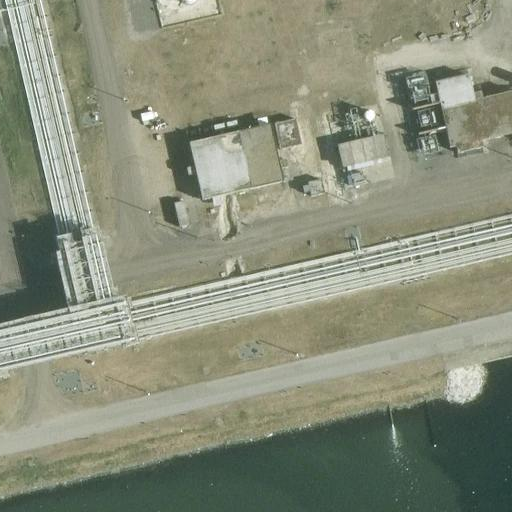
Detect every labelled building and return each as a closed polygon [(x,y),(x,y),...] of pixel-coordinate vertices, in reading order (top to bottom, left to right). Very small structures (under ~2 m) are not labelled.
[(0,0),(0,370),(511,253),(511,217),(116,308),(109,275),(102,246),(92,247),(34,0),(0,0)] [(407,99),(425,98),(423,73),(406,73),(407,99)] [(511,136),(511,92),(482,100),(480,94),(473,95),(468,76),(434,83),(449,150),(455,148),(457,155),(482,149),(481,142),(511,135),(511,136)] [(347,172),(389,163),(379,130),(374,131),(373,117),(372,113),(369,112),(361,112),(360,108),(348,111),(351,124),(343,126),(346,138),(331,144),(337,170),(346,167),(347,172)] [(295,120),(274,125),(280,151),(301,147),(295,120)] [(269,126),(189,144),(194,168),(186,170),(188,177),(196,176),(202,202),(282,184),(269,126)] [(437,152),(435,138),(418,140),(420,155),(437,152)] [(350,177),(348,177),(350,188),(366,184),(363,173),(361,174),(361,173),(349,175),(350,177)] [(321,181),(307,184),(308,186),(302,188),(304,194),(310,193),(311,197),(324,194),(321,181)] [(179,229),(188,227),(182,203),(174,205),(179,229)]
